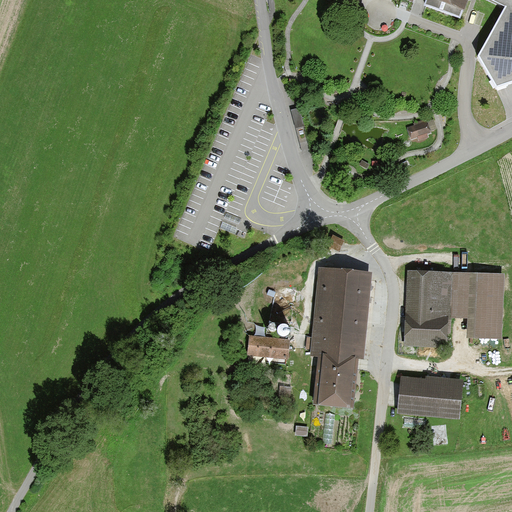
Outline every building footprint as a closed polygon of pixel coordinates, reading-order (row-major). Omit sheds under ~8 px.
[(425,0),(465,14),(470,0),(425,0)] [(511,0),(510,1),(480,56),(494,86),(511,80),(511,0)] [(291,111),(295,129),(304,127),(299,109),(291,111)] [(425,123),(412,128),(416,139),(429,134),(425,123)] [(367,166),(356,161),(354,167),(364,172),(367,166)] [(372,274),(323,270),(314,356),(324,357),(319,408),(351,411),(356,360),(364,361),(372,274)] [(505,277),(408,274),(406,345),(445,347),(446,318),(468,319),(467,341),(503,342),(505,277)] [(289,338),(248,335),(247,354),(287,358),(289,338)] [(465,388),(404,382),(401,416),(462,423),(465,388)] [(305,432),(295,430),(294,437),(304,439),(305,432)]
